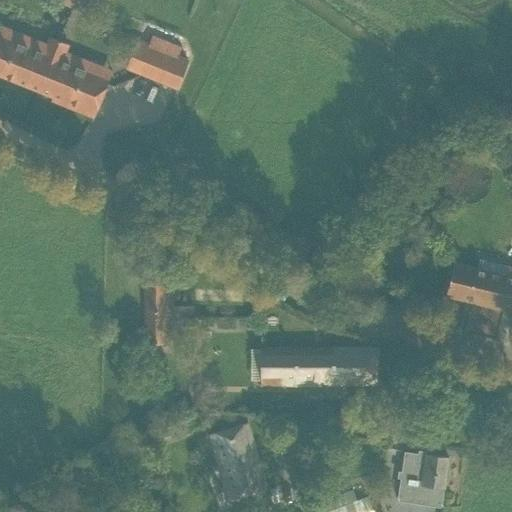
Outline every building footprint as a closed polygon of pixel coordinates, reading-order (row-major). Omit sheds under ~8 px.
[(0,77),(38,92),(58,42),(49,38),(46,45),(0,26),(0,77)] [(94,115),(111,72),(65,53),(68,45),(58,42),(38,92),(94,115)] [(136,73),(176,90),(188,62),(148,45),(136,73)] [(478,156),(511,172),(511,170),(511,151),(486,139),(478,156)] [(445,297),(511,312),(511,268),(508,267),(506,275),(453,262),(445,297)] [(165,339),(165,306),(165,269),(144,269),(143,344),(164,344),(165,339)] [(165,339),(171,339),(172,318),(193,319),(193,307),(165,306),(165,339)] [(377,385),(377,349),(260,349),(260,385),(377,385)] [(246,424),(211,434),(229,499),(265,489),(246,424)] [(443,487),(448,458),(408,453),(403,452),(397,498),(398,498),(398,501),(439,507),(439,505),(441,505),(443,487)] [(318,496),(321,511),(371,511),(366,486),(318,496)]
